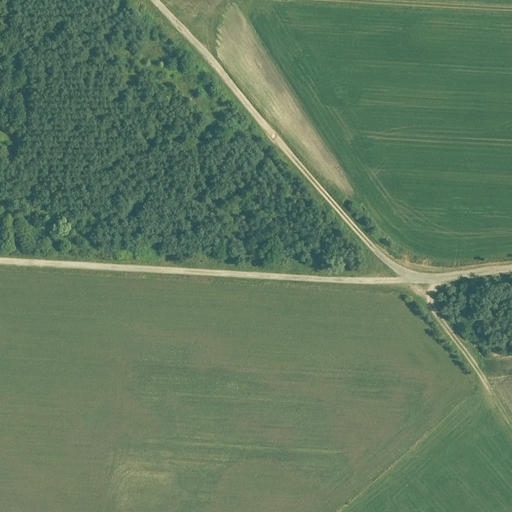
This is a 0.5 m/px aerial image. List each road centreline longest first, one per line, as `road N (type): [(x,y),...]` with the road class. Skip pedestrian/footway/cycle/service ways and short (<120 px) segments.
road 1 (track): [(157,0),(404,283),(511,425)]
road 2 (track): [(511,272),(404,283),(0,264)]
road 3 (track): [(511,9),(321,0)]
